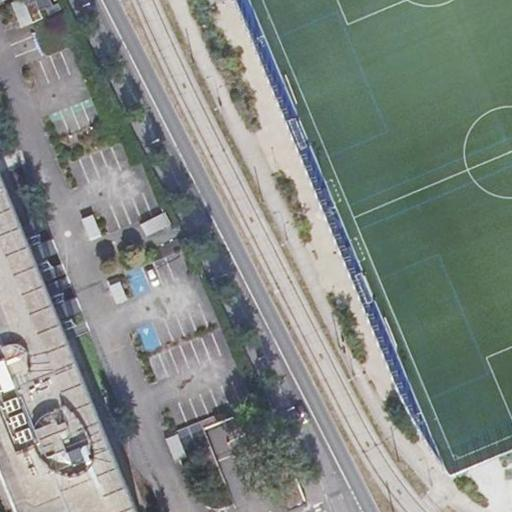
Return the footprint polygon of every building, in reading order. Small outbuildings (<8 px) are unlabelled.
[(26,4),(23,0),(16,0),(11,3),(21,27),(33,22),(26,4)] [(50,0),(23,0),(26,4),(35,1),(39,11),(45,8),(48,15),(61,10),(58,3),(53,5),(50,0)] [(511,0),(227,0),(374,339),(412,413),(440,463),(445,469),(450,474),(465,470),(511,450),(511,0)] [(19,240),(0,194),(0,511),(128,511),(56,333),(53,325),(49,315),(45,307),(42,298),(32,274),(29,267),(25,256),(21,247),(19,240)] [(171,224),(165,212),(140,225),(146,237),(171,224)] [(31,235),(19,240),(21,247),(32,243),(31,235)] [(47,268),(41,262),(29,267),(32,274),(47,268)] [(56,293),(42,298),(45,307),(57,302),(56,293)] [(63,321),(53,325),(56,333),(71,327),(63,321)] [(210,450),(199,423),(175,432),(176,435),(186,458),(186,460),(188,459),(210,450)] [(186,458),(176,435),(165,439),(175,463),(186,458)] [(286,511),(305,504),(285,456),(282,458),(263,466),(274,493),(277,492),(286,511)]
